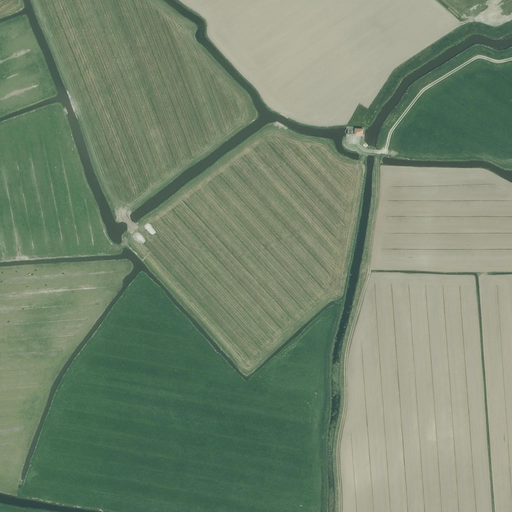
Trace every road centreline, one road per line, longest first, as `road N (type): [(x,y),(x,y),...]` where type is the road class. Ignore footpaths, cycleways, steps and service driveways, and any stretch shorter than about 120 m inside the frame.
road 1 (track): [(341,511),(348,355),(369,274),(378,152)]
road 2 (track): [(354,140),(385,152),(422,90),(478,55),(511,59)]
